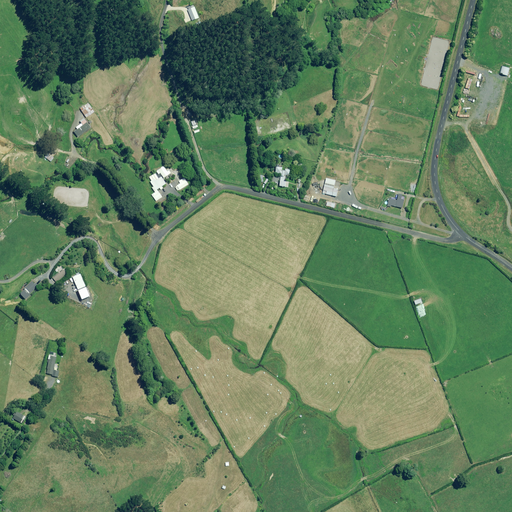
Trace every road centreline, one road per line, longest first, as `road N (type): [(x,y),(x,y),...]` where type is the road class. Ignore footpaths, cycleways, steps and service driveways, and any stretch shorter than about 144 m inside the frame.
road 1 (unclassified): [(462,234),(430,237),(226,186),(158,235)]
road 2 (unclassified): [(472,0),(434,166),(438,198),(462,234)]
